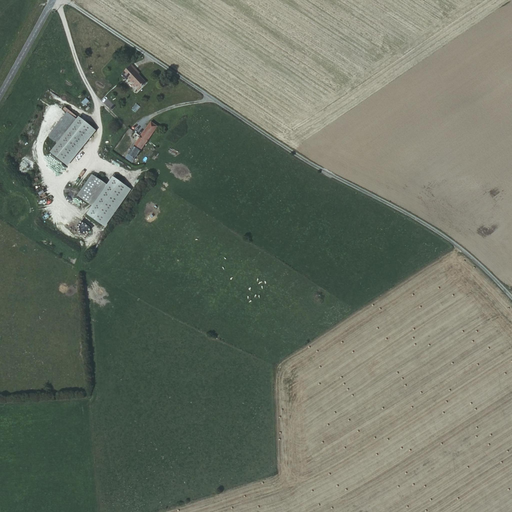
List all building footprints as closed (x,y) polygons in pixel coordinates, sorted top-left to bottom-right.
[(134,72),(130,68),(123,75),(128,79),(129,78),(140,89),(145,83),(138,76),(140,75),(136,71),(134,72)] [(49,137),(58,144),(77,118),(68,111),(49,137)] [(77,118),(58,144),(52,151),(66,161),(93,125),(79,115),(77,118)] [(158,124),(151,119),(129,152),(135,156),(154,128),(155,129),(158,124)] [(128,183),(114,174),(108,183),(93,173),(79,194),(94,204),(89,212),(103,222),(128,183)]
